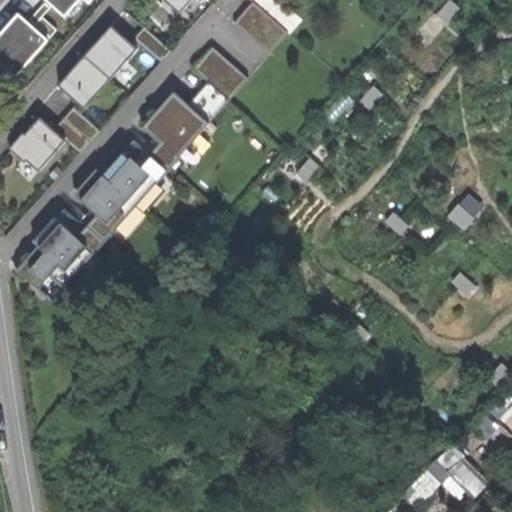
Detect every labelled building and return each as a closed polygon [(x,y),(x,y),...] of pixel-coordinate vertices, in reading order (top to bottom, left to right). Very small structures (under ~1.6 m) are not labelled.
[(76,0),(40,0),(61,18),(76,0)] [(161,0),(175,13),(187,0),(161,0)] [(254,2),(235,24),(270,54),(289,33),(254,2)] [(50,41),(19,13),(0,35),(0,65),(16,79),(50,41)] [(135,49),(111,27),(60,82),(84,104),(135,49)] [(169,51),(145,30),(138,38),(162,59),(169,51)] [(175,97),(147,129),(165,144),(145,167),(128,153),(108,176),(99,169),(74,197),(99,219),(81,240),(58,220),(37,243),(44,248),(24,272),(56,300),(248,79),(215,50),(196,72),(212,85),(190,110),(175,97)] [(98,130),(71,108),(52,131),(78,153),(98,130)] [(62,141),(39,119),(11,147),(33,170),(62,141)] [(379,274),(393,261),(382,250),(369,263),(379,274)] [(288,380),(277,385),(282,396),(293,390),(288,380)] [(452,444),(439,459),(474,494),(486,483),(460,456),(462,453),(452,444)]
